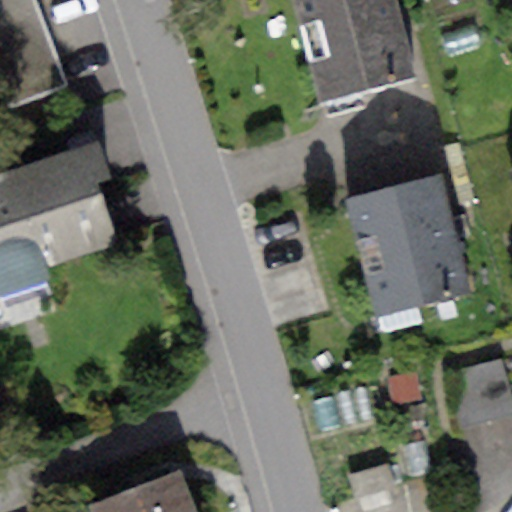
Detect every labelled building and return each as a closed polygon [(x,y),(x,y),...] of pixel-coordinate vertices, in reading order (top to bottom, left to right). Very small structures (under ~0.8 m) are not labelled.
[(34,0),(0,0),(0,77),(12,109),(68,87),(34,0)] [(394,0),(294,0),(317,99),(412,78),(394,0)] [(96,141),(0,171),(0,293),(51,278),(48,269),(119,246),(98,180),(108,177),(96,141)] [(440,173),(339,199),(368,312),(469,285),(440,173)] [(511,403),(501,360),(447,374),(461,427),(511,414),(511,403)] [(414,375),(390,380),(396,406),(419,402),(414,375)] [(387,465),(350,477),(356,498),(393,486),(387,465)] [(196,511),(181,471),(89,506),(91,511),(196,511)]
